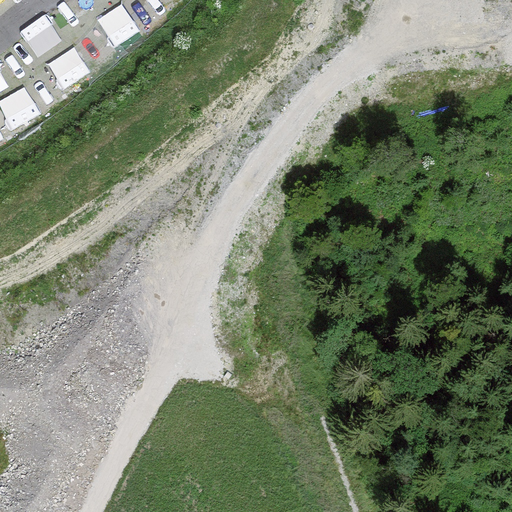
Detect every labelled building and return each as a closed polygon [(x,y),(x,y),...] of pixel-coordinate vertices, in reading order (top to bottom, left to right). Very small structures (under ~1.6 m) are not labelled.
[(93,0),(62,0),(55,7),(75,29),(99,7),(93,0)] [(116,38),(141,21),(126,0),(117,0),(99,13),(116,38)] [(15,40),(32,65),(58,48),(41,23),(15,40)] [(57,51),(76,77),(100,60),(81,34),(57,51)] [(0,90),(12,85),(0,59),(0,90)] [(45,72),(18,88),(33,114),(60,98),(45,72)] [(0,131),(14,124),(0,98),(0,131)]
